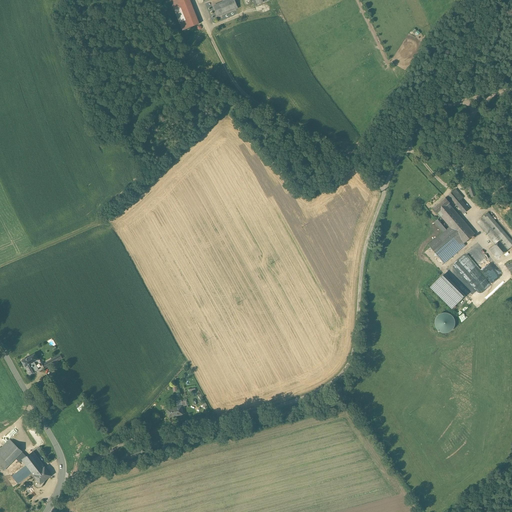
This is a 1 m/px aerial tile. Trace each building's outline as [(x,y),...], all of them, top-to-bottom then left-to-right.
[(170,0),(183,30),(199,24),(189,0),(170,0)] [(213,6),(217,16),(238,8),(234,0),(228,0),(227,0),(222,0),(224,2),(213,6)] [(455,189),(448,195),(464,213),(469,209),(461,200),(463,198),(455,189)] [(445,198),(433,208),(437,213),(438,213),(448,204),(449,203),(445,198)] [(475,234),(448,204),(438,213),(450,227),(429,245),(444,263),(465,245),(464,243),(475,234)] [(511,241),(487,213),(477,222),(495,244),(490,249),(498,258),(511,246),(511,241)] [(470,260),(455,273),(475,296),(485,287),(482,284),(487,280),(477,269),(478,269),(470,260)] [(441,276),(430,287),(452,308),(464,295),(443,274),(441,276)] [(454,330),(452,312),(434,315),(436,332),(454,330)] [(38,359),(35,354),(22,361),(30,375),(35,372),(36,373),(40,371),(34,361),(38,359)] [(42,365),(44,368),(62,358),(60,355),(42,365)] [(38,359),(34,361),(40,371),(44,368),(42,365),(39,358),(38,359)] [(177,407),(167,409),(168,417),(183,414),(181,407),(177,407)] [(12,476),(18,484),(32,473),(36,479),(35,480),(34,483),(35,486),(38,488),(41,487),(45,481),(45,480),(51,475),(33,452),(26,457),(22,452),(9,440),(0,449),(0,466),(4,470),(16,458),(19,462),(22,460),(26,465),(12,476)] [(146,451),(144,446),(140,448),(140,447),(139,447),(137,449),(136,448),(136,449),(133,450),(130,452),(130,451),(129,451),(133,458),(136,457),(136,456),(139,455),(139,456),(140,455),(142,454),(143,454),(142,453),(146,451)]
